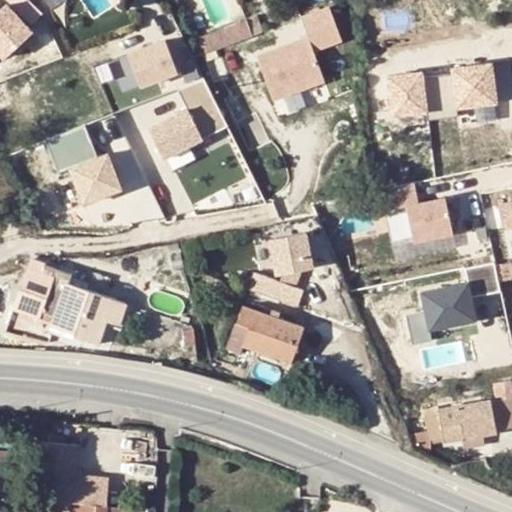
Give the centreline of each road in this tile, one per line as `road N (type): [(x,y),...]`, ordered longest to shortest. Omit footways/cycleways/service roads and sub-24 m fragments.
road 1 (tertiary): [(476,511),(229,413),(123,389),(0,380)]
road 2 (residential): [(0,255),(266,212)]
road 3 (unknown): [(59,87),(135,238)]
